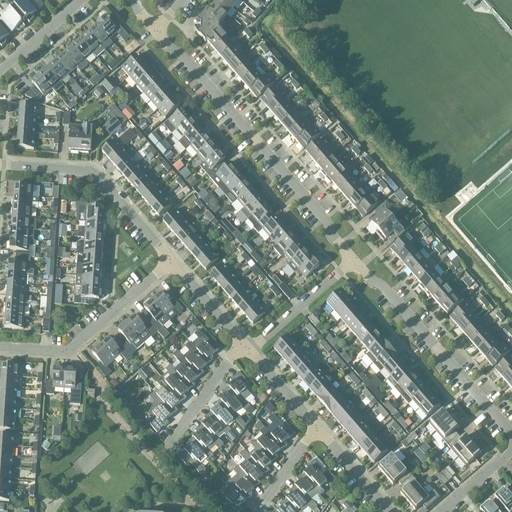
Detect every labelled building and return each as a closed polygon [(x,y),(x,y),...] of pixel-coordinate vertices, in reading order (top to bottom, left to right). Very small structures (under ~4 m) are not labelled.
[(27,0),(23,0),(13,9),(24,22),(27,20),(30,24),(30,23),(33,21),(34,20),(34,19),(34,17),(34,16),(33,15),(38,11),(27,0)] [(44,6),(39,0),(32,0),(32,1),(39,10),(44,6)] [(222,0),(218,0),(213,6),(226,17),(233,9),(222,0)] [(239,0),(222,0),(233,9),(240,1),(239,0)] [(490,11),(492,9),(485,1),(483,3),(490,11)] [(213,6),(207,14),(220,25),(226,17),(213,6)] [(24,22),(13,9),(0,20),(12,34),(16,30),(17,31),(18,31),(20,31),(21,31),(22,30),(25,28),(26,28),(22,24),(24,22)] [(197,23),(197,28),(220,28),(220,25),(207,14),(205,13),(197,23)] [(106,19),(97,26),(110,40),(118,33),(115,29),(106,19)] [(0,23),(0,45),(2,48),(3,47),(5,45),(6,44),(7,43),(7,41),(6,40),(6,39),(10,35),(0,23)] [(97,26),(89,33),(101,47),(110,40),(97,26)] [(206,43),(207,42),(220,31),(220,30),(220,28),(197,28),(197,33),(206,43)] [(207,42),(214,50),(227,38),(220,31),(207,42)] [(89,33),(81,40),(93,54),(96,58),(105,51),(101,47),(89,33)] [(214,50),(221,58),(234,47),(227,38),(214,50)] [(81,40),(73,47),(85,61),(93,54),(81,40)] [(65,54),(77,68),(80,72),(88,65),(85,61),(73,47),(65,54)] [(221,58),(228,66),(241,55),(234,47),(221,58)] [(65,54),(57,62),(69,75),(77,68),(65,54)] [(228,66),(235,74),(248,63),(241,55),(228,66)] [(120,56),(114,61),(118,66),(124,61),(120,56)] [(122,69),(130,77),(144,65),(136,57),(122,69)] [(114,61),(108,67),(112,71),(118,66),(114,61)] [(57,62),(48,69),(61,83),(69,75),(57,62)] [(235,74),(242,82),(255,71),(248,63),(235,74)] [(130,77),(137,86),(151,73),(144,65),(130,77)] [(48,69),(40,76),(52,90),(61,83),(48,69)] [(242,82),(249,90),(262,79),(255,71),(242,82)] [(137,86),(144,94),(158,82),(151,73),(137,86)] [(97,75),(89,82),(94,88),(102,81),(99,77),(97,75)] [(262,79),(249,90),(257,99),(274,84),(267,75),(262,79)] [(31,91),(24,96),(26,98),(35,101),(38,99),(39,100),(44,96),(44,97),(52,90),(40,76),(32,83),(35,87),(31,91)] [(109,94),(116,88),(108,79),(102,85),(109,94)] [(144,94),(151,102),(165,90),(158,82),(144,94)] [(268,109),(281,98),(285,94),(278,85),(260,100),(268,109)] [(96,90),(93,92),(97,97),(103,92),(99,87),(96,90)] [(111,95),(116,101),(122,96),(117,90),(111,95)] [(151,102),(158,110),(172,98),(165,90),(151,102)] [(172,98),(158,110),(165,118),(179,106),(172,98)] [(268,109),(275,117),(287,106),(281,98),(268,109)] [(362,107),(364,105),(358,98),(356,100),(362,107)] [(123,104),(118,108),(121,112),(127,108),(123,104)] [(20,105),(20,116),(36,117),(37,106),(20,105)] [(275,117),(282,125),(295,114),(287,106),(275,117)] [(126,109),(123,112),(128,118),(131,115),(126,109)] [(168,121),(163,126),(171,135),(176,131),(180,127),(190,118),(183,110),(169,122),(168,121)] [(282,125),(289,133),(302,122),(295,114),(282,125)] [(20,116),(19,127),(35,128),(36,117),(20,116)] [(122,116),(116,121),(122,127),(128,122),(122,116)] [(176,131),(183,139),(197,127),(190,118),(176,131)] [(106,131),(111,137),(122,127),(116,121),(106,131)] [(289,133),(296,141),(309,130),(302,122),(289,133)] [(70,130),(69,150),(71,150),(71,152),(80,153),(81,131),(82,126),(70,125),(69,127),(69,130),(70,130)] [(81,131),(80,153),(89,154),(89,152),(91,152),(92,133),(94,133),(94,126),(82,125),(82,126),(81,131)] [(309,130),(296,141),(303,150),(321,135),(313,126),(309,130)] [(19,127),(18,138),(35,139),(35,128),(19,127)] [(186,151),(190,147),(204,135),(197,127),(183,139),(179,142),(186,151)] [(115,141),(102,152),(109,160),(122,149),(137,136),(133,132),(131,129),(118,140),(120,143),(118,145),(115,141)] [(154,133),(149,138),(155,146),(161,141),(154,133)] [(190,147),(197,155),(211,143),(204,135),(190,147)] [(35,139),(18,138),(17,149),(34,150),(35,139)] [(306,153),(313,161),(327,148),(320,140),(306,153)] [(165,141),(157,147),(164,156),(169,151),(169,150),(171,148),(165,141)] [(197,155),(204,163),(218,151),(211,143),(197,155)] [(355,147),(351,150),(354,154),(358,150),(361,148),(358,145),(355,147)] [(313,161),(320,169),(334,157),(327,148),(313,161)] [(358,150),(354,154),(357,157),(361,154),(363,151),(361,148),(358,150)] [(109,160),(116,168),(129,157),(122,149),(109,160)] [(169,151),(164,156),(168,161),(174,156),(169,151)] [(200,167),(207,175),(222,163),(226,159),(218,151),(204,163),(200,167)] [(367,156),(365,159),(366,160),(370,165),(373,163),(374,162),(368,156),(367,156)] [(116,168),(123,176),(136,165),(129,157),(116,168)] [(320,173),(325,179),(342,165),(334,157),(320,169),(322,171),(320,173)] [(179,161),(173,167),(178,172),(184,167),(179,161)] [(207,175),(219,188),(237,172),(230,164),(226,167),(222,163),(207,175)] [(123,176),(131,184),(143,173),(136,165),(123,176)] [(332,183),(334,185),(349,173),(342,165),(325,179),(330,185),(332,183)] [(186,169),(180,174),(185,180),(191,175),(186,169)] [(219,188),(226,197),(244,181),(237,172),(219,188)] [(131,184),(138,192),(150,182),(143,173),(131,184)] [(334,185),(341,194),(356,181),(349,173),(334,185)] [(192,177),(187,182),(192,188),(198,183),(192,177)] [(390,180),(387,183),(392,189),(394,186),(395,186),(390,180)] [(233,205),(237,201),(251,189),(244,181),(226,197),(233,205)] [(341,194),(349,202),(363,189),(356,181),(341,194)] [(138,192),(145,201),(157,190),(150,182),(138,192)] [(15,186),(14,197),(33,198),(33,187),(15,186)] [(237,201),(233,204),(241,212),(258,197),(251,189),(237,201)] [(349,202),(355,210),(370,197),(363,189),(349,202)] [(145,201),(152,209),(164,198),(157,190),(145,201)] [(370,197),(355,210),(363,218),(380,203),(373,194),(370,197)] [(14,197),(13,208),(32,209),(32,203),(39,204),(39,199),(33,198),(14,197)] [(258,197),(241,212),(248,220),(249,219),(251,217),(265,205),(258,197)] [(164,198),(152,209),(159,217),(172,206),(164,198)] [(406,200),(400,204),(405,209),(410,205),(406,200)] [(379,217),(369,225),(377,234),(393,220),(389,215),(394,211),(395,209),(391,205),(390,206),(386,203),(375,213),(379,217)] [(410,205),(405,209),(410,214),(416,209),(411,204),(410,205)] [(211,210),(210,210),(214,214),(214,215),(220,210),(216,205),(214,207),(211,210)] [(258,234),(263,230),(273,221),(269,217),(273,213),(265,205),(251,217),(249,219),(256,227),(254,229),(258,234)] [(79,222),(86,223),(104,224),(105,213),(100,213),(100,207),(88,206),(88,208),(80,207),(79,222)] [(13,208),(13,218),(31,220),(32,209),(13,208)] [(163,222),(171,230),(183,219),(176,211),(163,222)] [(210,213),(206,216),(209,219),(212,223),(215,220),(212,216),(211,215),(210,213)] [(12,229),(30,230),(36,231),(37,220),(31,220),(13,218),(12,229)] [(263,230),(258,234),(265,242),(270,238),(284,226),(277,218),(273,221),(263,230)] [(171,230),(178,238),(190,228),(183,219),(171,230)] [(393,220),(377,234),(384,243),(394,234),(398,239),(409,229),(402,220),(397,224),(393,220)] [(79,228),(79,233),(104,235),(104,224),(86,223),(86,228),(79,228)] [(228,223),(225,226),(228,230),(232,234),(235,231),(231,227),(228,223)] [(277,246),(277,247),(291,234),(284,226),(270,238),(277,246)] [(178,238),(185,246),(197,236),(190,228),(178,238)] [(424,230),(420,233),(423,236),(427,233),(429,231),(426,228),(424,230)] [(12,229),(11,240),(30,241),(30,230),(12,229)] [(75,233),(75,238),(78,238),(85,239),(85,244),(103,246),(104,235),(79,233),(75,233)] [(277,246),(273,249),(281,258),(284,255),(286,253),(298,243),(291,234),(277,247),(277,246)] [(390,250),(398,258),(412,246),(415,243),(415,242),(408,235),(390,250)] [(185,246),(192,255),(204,244),(197,236),(185,246)] [(242,236),(237,240),(242,246),(247,242),(242,236)] [(11,240),(10,251),(16,251),(15,257),(30,258),(34,259),(35,247),(36,242),(30,241),(11,240)] [(412,246),(398,258),(402,264),(405,266),(419,254),(423,250),(415,242),(415,243),(412,246)] [(284,255),(291,263),(305,251),(298,243),(284,255)] [(78,244),(77,255),(102,256),(103,246),(85,244),(78,244)] [(192,255),(199,263),(211,252),(204,244),(192,255)] [(438,246),(434,249),(437,252),(441,249),(443,247),(440,244),(438,246)] [(291,263),(288,266),(295,274),(298,271),(312,259),(305,251),(291,263)] [(211,252),(199,263),(206,271),(219,260),(211,252)] [(405,266),(412,274),(426,262),(419,254),(405,266)] [(77,255),(76,266),(101,267),(102,256),(77,255)] [(241,256),(236,261),(240,265),(245,260),(241,257),(241,256)] [(9,274),(27,275),(34,276),(34,271),(28,270),(28,265),(30,265),(30,258),(15,257),(15,263),(10,263),(9,274)] [(257,264),(262,270),(269,264),(263,258),(261,261),(257,264)] [(312,259),(298,271),(306,279),(320,267),(312,259)] [(47,260),(46,277),(53,277),(53,272),(54,260),(47,260)] [(412,274),(419,282),(433,270),(426,262),(412,274)] [(210,276),(218,284),(230,273),(223,265),(210,276)] [(76,266),(76,276),(101,278),(101,267),(76,266)] [(421,285),(419,287),(424,293),(440,278),(445,274),(438,266),(433,270),(419,282),(421,285)] [(218,284),(225,292),(237,281),(230,273),(218,284)] [(9,274),(8,285),(26,286),(27,275),(9,274)] [(275,277),(272,280),(275,284),(279,288),(282,285),(283,284),(286,282),(278,274),(275,277)] [(75,287),(82,287),(100,289),(101,278),(76,276),(75,287)] [(431,296),(433,299),(447,286),(440,278),(424,293),(429,298),(431,296)] [(225,292),(232,300),(244,290),(237,281),(225,292)] [(282,285),(279,288),(282,292),(284,295),(289,291),(283,284),(282,285)] [(8,285),(7,296),(26,297),(26,286),(8,285)] [(433,299),(440,307),(455,294),(447,286),(433,299)] [(100,289),(82,287),(81,296),(78,298),(75,298),(74,304),(94,306),(94,300),(99,300),(100,289)] [(232,300),(239,308),(251,298),(244,290),(232,300)] [(327,304),(334,312),(348,300),(341,291),(327,304)] [(158,294),(151,300),(166,316),(173,310),(178,315),(183,310),(175,301),(171,305),(161,294),(159,295),(158,294)] [(455,294),(440,307),(447,315),(462,303),(455,294)] [(3,302),(3,305),(5,306),(7,306),(25,308),(25,302),(31,302),(31,297),(26,297),(7,296),(7,301),(5,300),(3,302)] [(41,298),(40,309),(46,310),(51,310),(51,305),(52,299),(47,298),(41,298)] [(239,308),(246,317),(258,306),(251,298),(239,308)] [(146,307),(144,308),(152,318),(153,319),(149,323),(157,333),(170,322),(166,316),(151,300),(145,305),(146,307)] [(334,312),(341,320),(355,308),(348,300),(334,312)] [(457,327),(470,315),(475,311),(467,303),(450,318),(457,327)] [(7,306),(6,317),(24,318),(25,308),(7,306)] [(258,306),(246,317),(253,325),(266,314),(258,306)] [(341,320),(348,328),(362,316),(355,308),(341,320)] [(308,319),(316,328),(321,324),(313,315),(308,319)] [(457,327),(464,334),(477,323),(470,315),(457,327)] [(132,316),(125,322),(145,344),(157,333),(149,323),(144,327),(143,326),(135,316),(133,318),(132,316)] [(348,328),(355,336),(369,324),(362,316),(348,328)] [(24,318),(6,317),(5,328),(24,330),(24,318)] [(197,319),(192,323),(196,328),(200,324),(197,319)] [(120,330),(118,331),(126,340),(127,341),(123,345),(132,355),(145,344),(125,322),(119,328),(120,330)] [(464,334),(471,342),(484,331),(477,323),(464,334)] [(355,336),(363,345),(376,332),(369,324),(355,336)] [(198,339),(192,344),(192,345),(200,354),(197,357),(206,366),(213,360),(211,357),(218,350),(217,350),(200,330),(194,335),(198,339)] [(471,342),(478,350),(491,339),(484,331),(471,342)] [(327,332),(323,336),(326,339),(330,344),(334,341),(330,336),(327,332)] [(363,345),(370,353),(384,341),(376,332),(363,345)] [(274,349),(282,358),(295,346),(288,337),(274,349)] [(106,339),(99,345),(107,353),(114,361),(121,355),(126,361),(132,355),(123,345),(118,349),(117,348),(109,339),(107,340),(106,339)] [(478,350),(485,359),(498,347),(491,339),(478,350)] [(370,353),(366,356),(373,365),(391,349),(384,341),(370,353)] [(182,356),(192,367),(189,369),(197,379),(204,373),(202,370),(206,366),(197,357),(200,354),(192,345),(192,344),(191,343),(180,353),(182,356)] [(498,347),(485,359),(493,367),(510,352),(503,343),(498,347)] [(114,361),(99,345),(93,351),(94,352),(92,354),(102,365),(97,369),(106,378),(111,373),(107,368),(114,361)] [(282,358),(289,366),(303,354),(295,346),(282,358)] [(391,349),(373,365),(380,373),(384,369),(398,357),(391,349)] [(174,355),(174,357),(177,360),(178,362),(180,364),(174,369),(175,370),(183,379),(180,382),(188,392),(196,385),(193,383),(197,379),(189,369),(192,367),(182,356),(179,353),(178,351),(174,355)] [(289,366),(296,374),(310,362),(303,354),(289,366)] [(503,379),(511,370),(511,355),(495,370),(503,379)] [(384,369),(391,377),(405,365),(398,357),(384,369)] [(296,374),(303,382),(317,370),(310,362),(296,374)] [(2,365),(2,376),(18,377),(19,366),(2,365)] [(168,373),(162,378),(174,392),(171,395),(179,405),(187,398),(184,395),(188,392),(180,382),(183,379),(175,370),(174,369),(172,367),(171,365),(165,370),(168,373)] [(391,377),(387,381),(394,389),(402,382),(412,373),(405,365),(402,367),(391,377)] [(71,390),(70,405),(80,406),(82,385),(76,385),(77,370),(74,370),(74,368),(57,367),(57,369),(54,369),(53,383),(47,383),(47,395),(54,396),(55,389),(71,390)] [(303,382),(310,390),(324,378),(317,370),(303,382)] [(511,370),(503,379),(509,386),(511,383),(511,370)] [(233,384),(229,387),(237,397),(234,399),(242,409),(245,412),(248,415),(254,411),(250,407),(245,401),(251,396),(243,387),(248,383),(239,373),(230,381),(233,384)] [(402,382),(394,389),(401,397),(419,382),(412,373),(402,382)] [(363,374),(359,377),(363,381),(365,385),(369,381),(366,378),(363,374)] [(2,376),(1,387),(17,388),(18,377),(2,376)] [(162,389),(156,394),(165,405),(162,408),(171,417),(178,411),(176,408),(179,405),(171,395),(174,392),(162,378),(156,383),(159,386),(162,389)] [(310,390),(317,398),(331,386),(324,378),(310,390)] [(114,379),(110,383),(115,389),(119,385),(114,379)] [(419,382),(401,397),(408,405),(412,402),(426,390),(419,382)] [(317,398),(324,407),(338,395),(331,386),(317,398)] [(1,387),(0,398),(17,399),(17,388),(1,387)] [(224,396),(220,400),(228,409),(225,412),(234,421),(233,422),(235,423),(240,418),(236,414),(242,409),(234,399),(237,397),(229,387),(221,393),(224,396)] [(412,402),(419,410),(433,398),(426,390),(412,402)] [(165,405),(155,393),(149,398),(154,403),(145,411),(153,420),(149,424),(158,434),(169,424),(167,421),(171,417),(162,408),(165,405)] [(324,407),(331,415),(345,403),(338,395),(324,407)] [(0,398),(0,400),(0,408),(16,410),(17,399),(0,398)] [(433,398),(419,410),(427,418),(441,406),(433,398)] [(215,409),(211,412),(220,422),(216,425),(225,434),(226,436),(227,435),(228,434),(230,432),(231,431),(228,427),(233,422),(234,421),(225,412),(228,409),(220,400),(212,406),(215,409)] [(331,415),(339,423),(352,411),(345,403),(331,415)] [(0,408),(0,419),(15,420),(16,410),(0,408)] [(339,423),(346,431),(360,419),(352,411),(339,423)] [(429,424),(436,433),(452,419),(445,411),(439,415),(435,419),(429,424)] [(206,422),(202,425),(211,435),(208,438),(216,447),(218,450),(220,448),(223,446),(224,445),(219,439),(225,434),(216,425),(220,422),(211,412),(204,419),(206,422)] [(272,425),(267,429),(266,430),(275,439),(272,442),(280,451),(287,445),(285,442),(290,438),(289,438),(281,429),(284,426),(274,415),(268,420),(272,425)] [(15,420),(0,419),(0,430),(14,432),(15,420)] [(346,431),(353,439),(367,427),(360,419),(346,431)] [(436,433),(448,446),(459,436),(455,432),(459,428),(452,419),(436,433)] [(260,422),(256,426),(261,432),(265,428),(260,422)] [(197,434),(193,438),(202,448),(199,450),(207,460),(208,461),(209,460),(213,457),(214,456),(210,452),(216,447),(208,438),(211,435),(202,425),(195,432),(197,434)] [(353,439),(360,447),(374,435),(367,427),(353,439)] [(263,437),(258,442),(257,442),(266,452),(263,454),(271,464),(279,458),(276,455),(280,451),(272,442),(275,439),(266,430),(267,429),(265,428),(261,432),(260,433),(263,437)] [(291,428),(286,433),(290,437),(295,433),(291,428)] [(0,435),(0,446),(13,448),(14,437),(0,435)] [(360,447),(367,456),(381,444),(374,435),(360,447)] [(448,446),(459,458),(474,445),(467,436),(462,440),(459,436),(448,446)] [(202,448),(193,438),(186,444),(189,447),(178,456),(187,466),(190,463),(201,476),(206,471),(201,465),(207,460),(199,450),(202,448)] [(405,442),(402,444),(405,448),(406,448),(409,445),(413,441),(410,438),(405,442)] [(255,450),(249,455),(257,464),(254,467),(263,477),(270,470),(267,468),(271,464),(263,454),(266,452),(257,442),(258,442),(256,441),(251,446),(255,450)] [(381,444),(367,456),(374,464),(388,452),(381,444)] [(474,445),(459,458),(466,467),(482,453),(474,445)] [(0,446),(0,457),(13,458),(13,448),(0,446)] [(246,463),(240,468),(248,477),(245,480),(254,490),(261,483),(259,480),(263,477),(254,467),(257,464),(249,455),(245,450),(239,455),(246,463)] [(378,469),(386,477),(405,461),(406,460),(399,451),(378,469)] [(0,457),(0,468),(12,469),(13,458),(0,457)] [(308,470),(304,474),(313,483),(309,486),(318,496),(319,497),(325,492),(321,488),(327,483),(319,474),(322,471),(313,460),(306,467),(308,470)] [(402,486),(413,476),(416,473),(405,461),(386,477),(393,486),(398,482),(402,486)] [(237,475),(231,480),(231,481),(239,490),(236,493),(245,502),(252,496),(250,493),(254,490),(245,480),(248,477),(240,468),(239,466),(233,471),(237,475)] [(0,468),(0,479),(11,480),(12,469),(0,468)] [(445,468),(440,472),(449,482),(453,478),(445,468)] [(449,482),(440,472),(435,476),(444,486),(449,482)] [(299,483),(295,486),(304,496),(301,499),(309,508),(309,509),(312,511),(316,508),(317,507),(312,501),(318,496),(309,486),(313,483),(304,474),(297,480),(299,483)] [(231,481),(231,480),(228,476),(226,478),(223,481),(222,481),(228,488),(222,493),(230,503),(222,510),(223,511),(239,511),(243,509),(241,506),(245,502),(236,493),(239,490),(231,481)] [(401,494),(408,503),(424,489),(413,476),(402,486),(405,490),(401,494)] [(0,479),(0,490),(10,491),(11,480),(0,479)] [(290,496),(286,499),(295,509),(292,511),(304,511),(309,509),(309,508),(301,499),(304,496),(295,486),(288,493),(290,496)] [(496,500),(505,509),(506,511),(511,511),(511,487),(503,494),(501,492),(495,498),(496,500)] [(424,489),(408,503),(416,511),(422,506),(426,510),(441,498),(434,491),(429,495),(424,489)] [(10,491),(0,490),(0,501),(10,502),(10,491)] [(282,508),(278,511),(277,511),(292,511),(295,509),(286,499),(279,505),(282,508)] [(346,510),(343,511),(357,511),(358,511),(348,500),(343,505),(346,510)] [(480,511),(481,511),(501,511),(505,509),(496,500),(489,507),(487,505),(480,511)]
